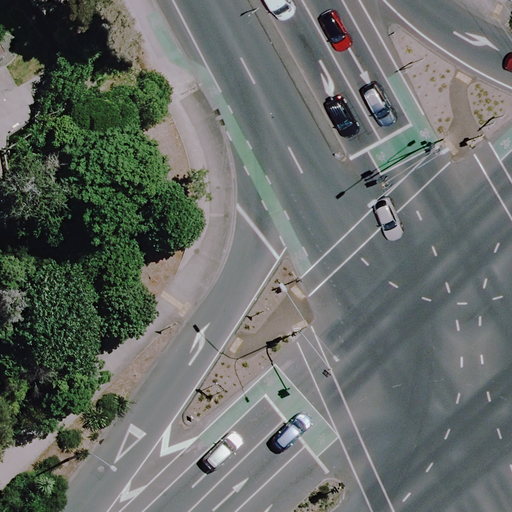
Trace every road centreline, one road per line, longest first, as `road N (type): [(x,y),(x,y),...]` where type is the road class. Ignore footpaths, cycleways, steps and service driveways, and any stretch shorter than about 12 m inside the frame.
road 1 (primary): [(71,511),(148,422),(309,186)]
road 2 (secondary): [(318,0),(465,254)]
road 3 (primary): [(188,511),(386,327)]
road 4 (secondary): [(309,186),(224,0)]
road 5 (secondary): [(386,327),(309,186)]
road 6 (secondary): [(448,448),(386,327)]
